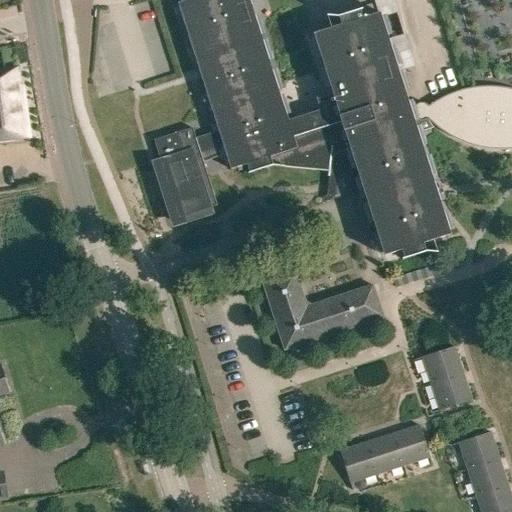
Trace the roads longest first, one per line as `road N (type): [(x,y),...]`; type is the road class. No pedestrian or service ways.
road 1 (tertiary): [(178,496),(82,204),(41,0)]
road 2 (residential): [(315,511),(224,485),(178,496)]
